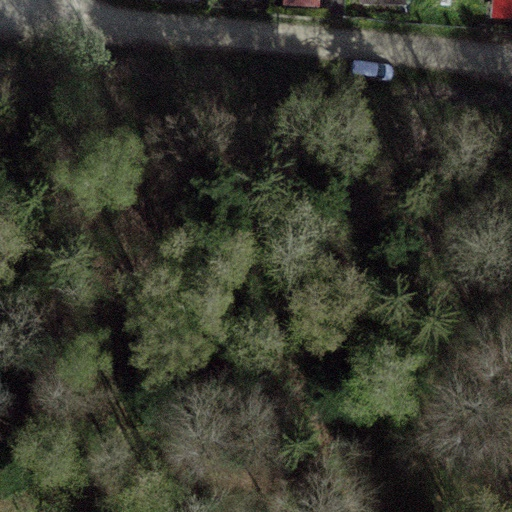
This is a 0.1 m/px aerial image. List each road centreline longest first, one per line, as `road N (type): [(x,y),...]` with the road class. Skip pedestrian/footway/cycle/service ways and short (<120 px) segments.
road 1 (track): [(0,502),(42,402),(75,260),(60,0)]
road 2 (track): [(0,23),(511,58)]
